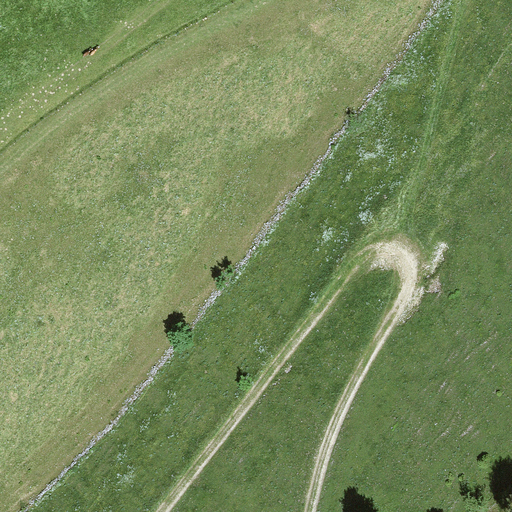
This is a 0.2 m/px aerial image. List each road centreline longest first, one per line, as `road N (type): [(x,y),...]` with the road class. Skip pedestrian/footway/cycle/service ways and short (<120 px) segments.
road 1 (track): [(166,511),(355,270),(376,251),(402,246),(416,273),(355,382),(309,511)]
road 2 (track): [(402,246),(420,218),(472,0)]
